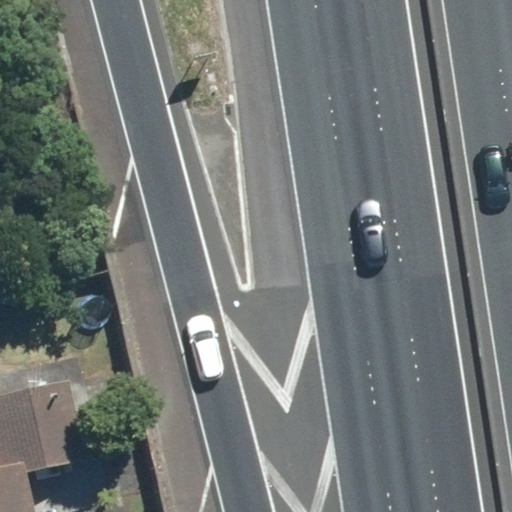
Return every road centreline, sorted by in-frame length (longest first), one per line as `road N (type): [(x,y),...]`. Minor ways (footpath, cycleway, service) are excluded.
road 1 (motorway): [(242,511),(118,0)]
road 2 (motorway): [(439,511),(362,0)]
road 3 (motorway): [(488,0),(511,156)]
